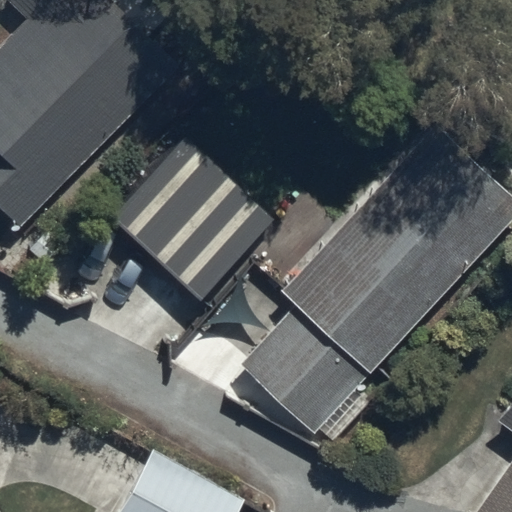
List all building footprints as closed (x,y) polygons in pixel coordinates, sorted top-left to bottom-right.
[(0,209),(15,224),(173,64),(143,34),(169,8),(160,0),(6,0),(24,17),(0,40),(0,209)] [(511,204),(428,125),(275,288),(293,306),(236,366),(305,432),(511,212),(511,204)] [(184,136),(106,217),(191,299),(269,218),(184,136)] [(511,511),(511,390),(493,419),(511,432),(511,452),(470,511),(511,511)] [(152,447),(115,511),(232,511),(240,498),(152,447)]
